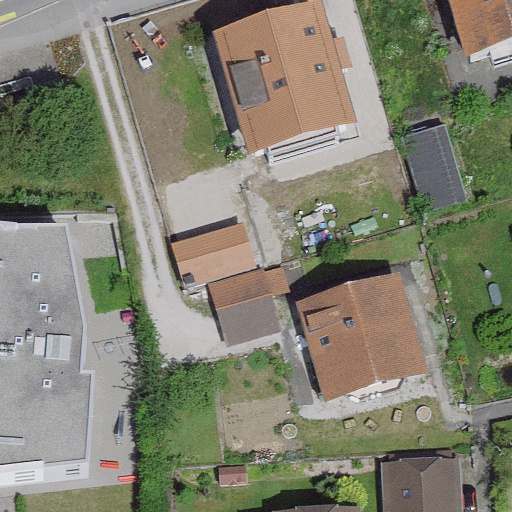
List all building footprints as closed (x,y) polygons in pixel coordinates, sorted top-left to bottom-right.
[(511,0),(435,0),(459,73),(511,56),(511,0)] [(309,26),(205,53),(236,171),(339,144),(309,26)] [(457,216),(436,141),(403,150),(425,225),(457,216)] [(67,238),(0,241),(0,488),(89,478),(86,344),(67,238)] [(241,278),(231,243),(169,261),(179,296),(241,278)] [(265,316),(255,287),(207,304),(218,333),(265,316)] [(394,293),(303,319),(328,402),(418,376),(394,293)] [(454,511),(452,474),(394,477),(396,511),(454,511)]
